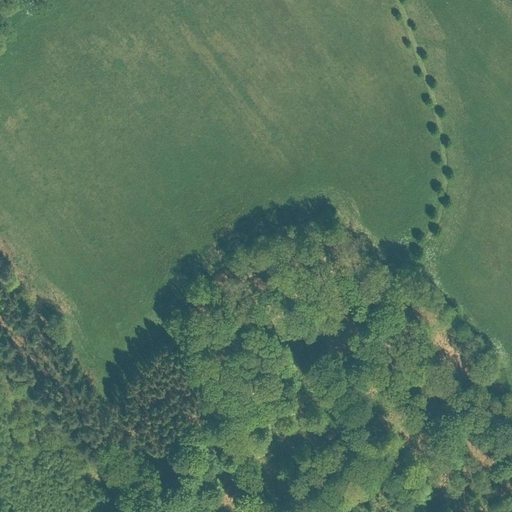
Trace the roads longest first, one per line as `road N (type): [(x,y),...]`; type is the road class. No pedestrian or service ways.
road 1 (track): [(380,448),(313,346),(365,301),(380,273),(418,245),(443,199),(436,116),(396,0)]
road 2 (track): [(290,511),(375,448),(436,511)]
